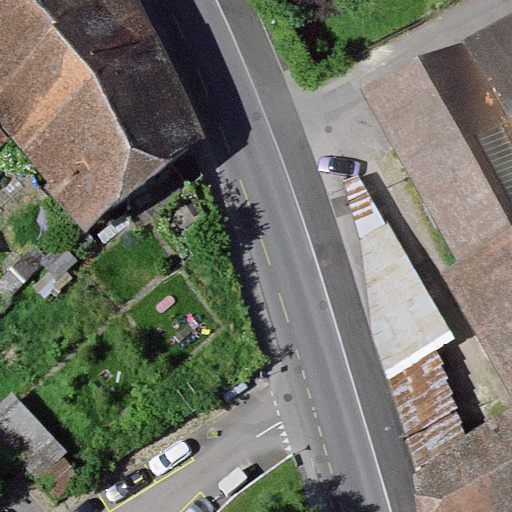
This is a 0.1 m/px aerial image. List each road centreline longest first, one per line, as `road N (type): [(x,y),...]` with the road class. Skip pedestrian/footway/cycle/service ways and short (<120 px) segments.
road 1 (tertiary): [(338,390),(255,144),(195,0)]
road 2 (unknown): [(283,105),(490,0)]
road 3 (residential): [(338,390),(142,511)]
road 4 (tertiary): [(373,511),(338,390)]
